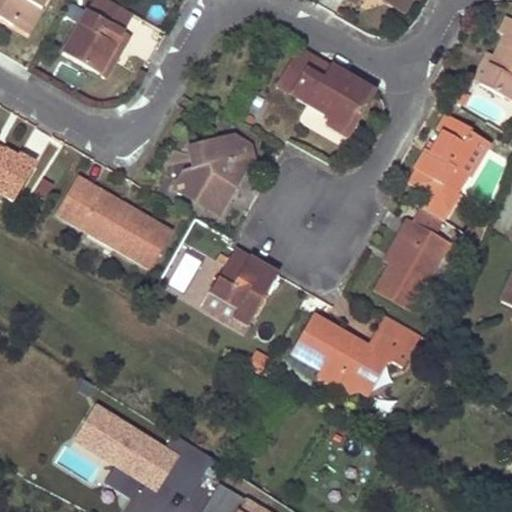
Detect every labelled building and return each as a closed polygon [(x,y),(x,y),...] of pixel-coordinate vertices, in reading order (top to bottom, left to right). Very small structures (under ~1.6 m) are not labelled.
[(47,0),(0,0),(0,18),(12,26),(15,21),(30,30),(47,0)] [(394,0),(378,0),(403,15),(407,7),(394,0)] [(91,14),(87,12),(79,26),(83,28),(91,14)] [(130,37),(91,14),(83,28),(79,26),(62,54),(98,76),(115,47),(121,51),(130,37)] [(494,58),(479,86),(511,103),(511,20),(508,19),(500,34),(504,37),(494,58)] [(30,30),(15,21),(12,26),(28,34),(30,30)] [(121,51),(115,47),(98,76),(105,79),(121,51)] [(300,48),(282,79),(296,88),(291,96),(329,119),(351,132),(374,92),(331,67),(323,81),(306,71),(314,57),(300,48)] [(473,82),(479,86),(494,58),(488,54),(473,82)] [(331,67),(314,57),(306,71),(323,81),(331,67)] [(277,88),(291,96),(296,88),(282,79),(277,88)] [(470,179),(489,145),(470,133),(471,130),(445,115),(437,130),(441,132),(433,146),(429,153),(424,151),(413,170),(414,171),(407,184),(423,192),(419,199),(441,211),(447,212),(453,208),(460,196),(457,194),(467,177),(470,179)] [(324,128),(346,141),(351,132),(329,119),(324,128)] [(173,189),(209,210),(218,195),(228,200),(237,185),(230,182),(235,175),(245,172),(256,169),(250,145),(231,135),(187,147),(193,168),(184,170),(173,189)] [(433,146),(428,143),(424,151),(429,153),(433,146)] [(0,193),(13,201),(33,167),(3,152),(0,156),(0,193)] [(230,182),(237,185),(245,172),(235,175),(230,182)] [(78,180),(58,216),(148,268),(169,232),(130,210),(127,214),(119,210),(121,205),(78,180)] [(209,210),(219,216),(228,200),(218,195),(209,210)] [(444,224),(453,208),(447,212),(441,211),(419,199),(414,207),(444,224)] [(130,210),(121,205),(119,210),(127,214),(130,210)] [(452,245),(407,220),(399,234),(405,238),(389,266),(374,293),(409,314),(439,259),(443,261),(452,245)] [(467,237),(480,244),(486,228),(475,222),(467,237)] [(399,234),(383,263),(389,266),(405,238),(399,234)] [(511,241),(511,243),(511,278),(501,302),(511,307),(511,241)] [(263,267),(235,250),(230,257),(259,274),(263,267)] [(173,251),(170,293),(205,296),(208,254),(173,251)] [(232,319),(248,327),(277,275),(263,267),(259,274),(230,257),(209,294),(237,310),(232,319)] [(337,379),(333,385),(349,395),(359,392),(377,359),(387,364),(392,363),(403,345),(377,329),(367,347),(361,351),(354,347),(355,340),(312,316),(290,355),(319,371),(320,370),(337,379)] [(384,316),(377,329),(403,345),(410,331),(384,316)] [(367,347),(355,340),(354,347),(361,351),(367,347)] [(359,392),(369,397),(387,364),(377,359),(359,392)] [(316,376),(333,385),(337,379),(320,370),(319,371),(316,376)] [(156,497),(180,456),(94,405),(69,446),(156,497)] [(186,447),(167,489),(191,500),(210,458),(186,447)] [(272,511),(214,486),(202,511),(272,511)]
